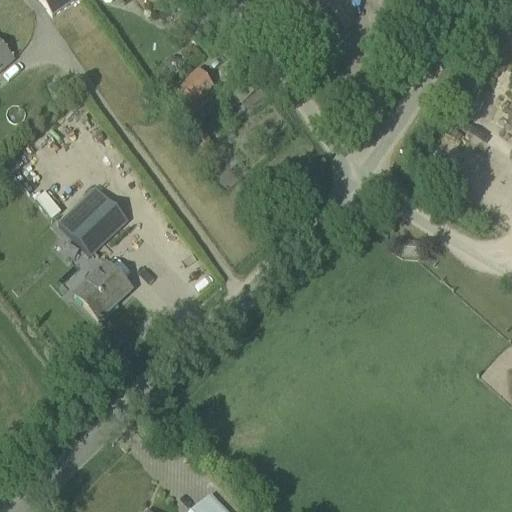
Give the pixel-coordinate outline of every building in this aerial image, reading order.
[(37,0),(51,20),(79,0),(37,0)] [(0,74),(14,63),(0,47),(0,74)] [(213,93),(198,73),(171,95),(186,114),(213,93)] [(183,136),(203,161),(212,154),(193,129),(183,136)] [(79,228),(68,238),(89,260),(126,224),(96,192),(85,203),(69,217),(79,228)] [(74,299),(98,325),(130,294),(106,268),(74,299)] [(197,511),(219,511),(209,501),(197,511)]
